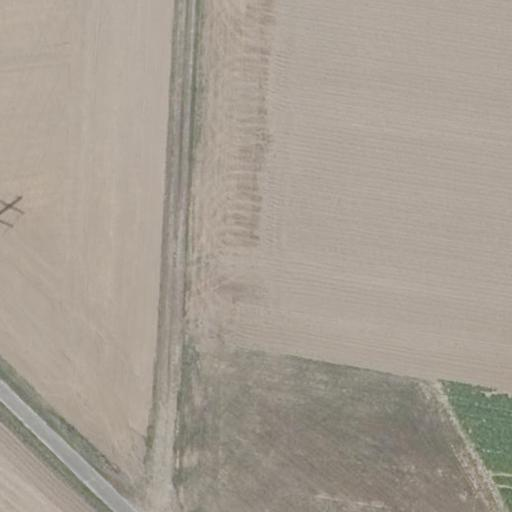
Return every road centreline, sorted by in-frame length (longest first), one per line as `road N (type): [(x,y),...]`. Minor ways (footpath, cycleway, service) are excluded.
road 1 (track): [(150,511),(163,466),(192,0)]
road 2 (unclassified): [(135,511),(0,374)]
